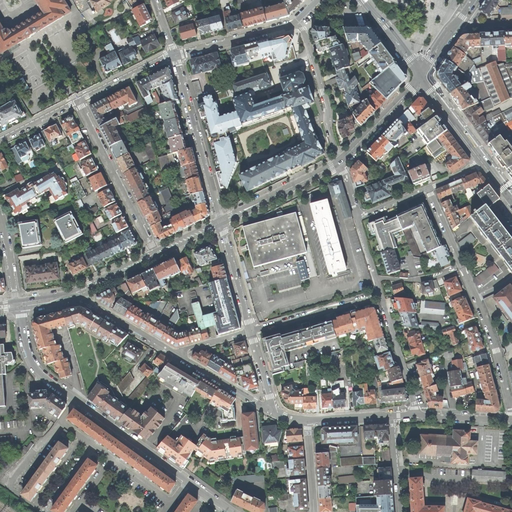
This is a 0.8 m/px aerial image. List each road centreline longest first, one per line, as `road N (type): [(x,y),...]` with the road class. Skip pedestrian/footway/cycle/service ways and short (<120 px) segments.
road 1 (residential): [(20,304),(27,351),(43,375),(230,511)]
road 2 (residential): [(174,55),(220,222)]
road 3 (residential): [(154,254),(79,99)]
road 4 (residential): [(293,24),(306,38),(340,163)]
road 5 (residential): [(250,331),(381,294)]
road 6 (tertiary): [(340,163),(220,222)]
road 7 (residential): [(381,294),(415,414)]
road 8 (residential): [(179,357),(73,294)]
road 9 (residential): [(174,55),(293,24)]
road 10 (tertiary): [(421,73),(340,163)]
